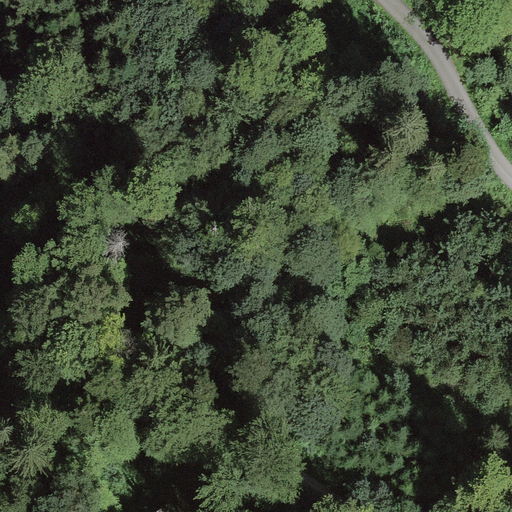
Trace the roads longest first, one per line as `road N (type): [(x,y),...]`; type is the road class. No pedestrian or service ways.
road 1 (track): [(0,193),(97,177),(160,180),(206,210),(324,343),(511,417)]
road 2 (track): [(0,412),(100,398),(195,415),(354,511)]
road 3 (track): [(390,0),(439,47),(481,133),(511,175)]
